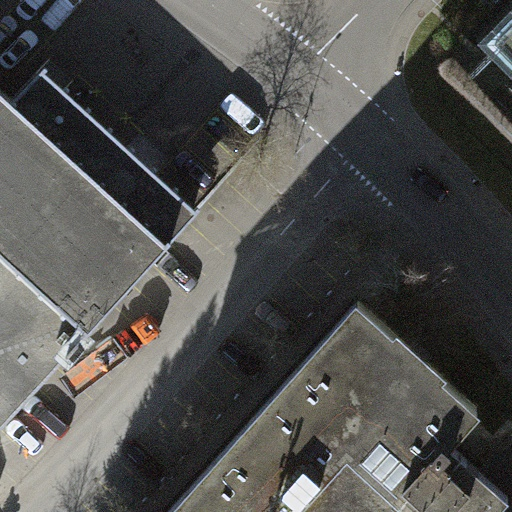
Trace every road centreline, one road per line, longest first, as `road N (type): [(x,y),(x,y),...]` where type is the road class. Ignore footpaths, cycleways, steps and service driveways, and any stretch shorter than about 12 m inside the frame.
road 1 (residential): [(28,511),(370,142)]
road 2 (unclassified): [(370,142),(511,304)]
road 3 (unclassified): [(181,0),(298,85)]
